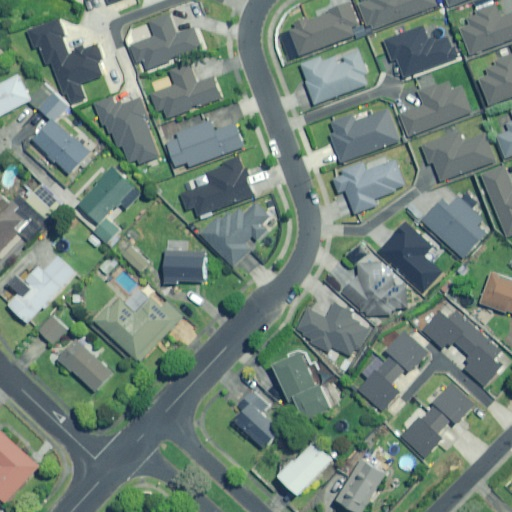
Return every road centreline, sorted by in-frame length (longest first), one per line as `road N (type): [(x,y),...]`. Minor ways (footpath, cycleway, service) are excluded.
road 1 (residential): [(161,413),(298,266),(309,224),(251,51),(251,26),(264,0)]
road 2 (residential): [(108,470),(0,367)]
road 3 (residential): [(161,413),(260,511)]
